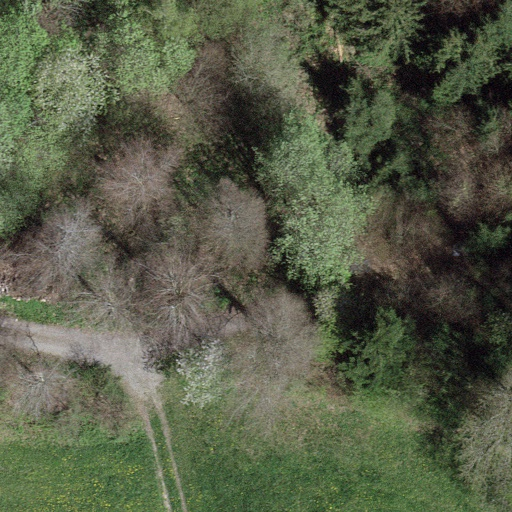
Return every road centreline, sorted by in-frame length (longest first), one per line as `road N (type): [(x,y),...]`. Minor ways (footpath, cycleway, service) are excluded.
road 1 (track): [(511,269),(132,341)]
road 2 (track): [(132,341),(181,511)]
road 3 (track): [(132,341),(0,324)]
